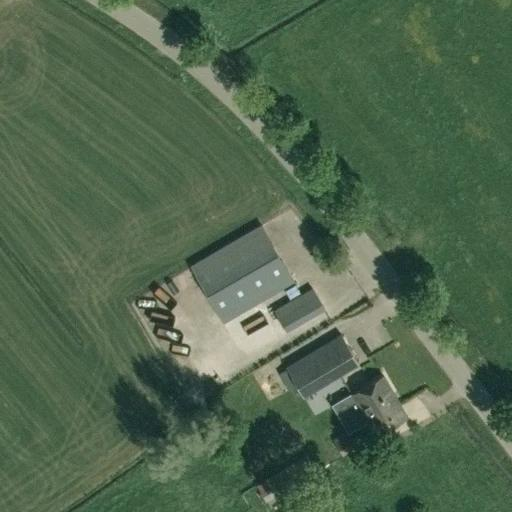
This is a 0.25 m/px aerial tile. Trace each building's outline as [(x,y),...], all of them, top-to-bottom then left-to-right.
[(191,266),(224,322),(294,281),(262,225),(191,266)] [(266,344),(325,310),(312,287),(253,321),(266,344)] [(304,397),(358,364),(340,334),(285,367),(304,397)] [(374,439),(409,417),(384,375),(348,396),(374,439)] [(356,448),(346,431),(332,439),(342,456),(356,448)] [(266,501),(315,472),(305,455),(255,484),(266,501)]
